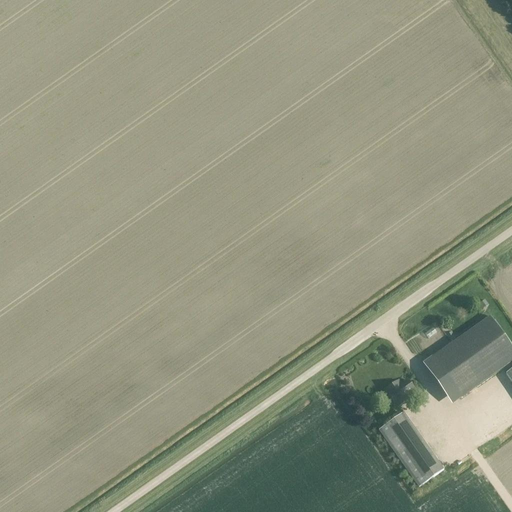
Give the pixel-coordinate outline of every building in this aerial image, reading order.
[(485,300),(479,304),(483,309),(488,305),(485,300)] [(461,399),(511,362),(511,348),(490,317),(432,357),(461,399)] [(427,337),(435,332),(431,327),(424,333),(427,337)] [(407,381),(401,385),(398,381),(385,391),(397,408),(410,399),(408,395),(414,390),(407,381)] [(489,401),(496,420),(511,415),(506,403),(502,405),(499,397),(489,401)] [(403,413),(378,431),(419,488),(444,471),(403,413)]
